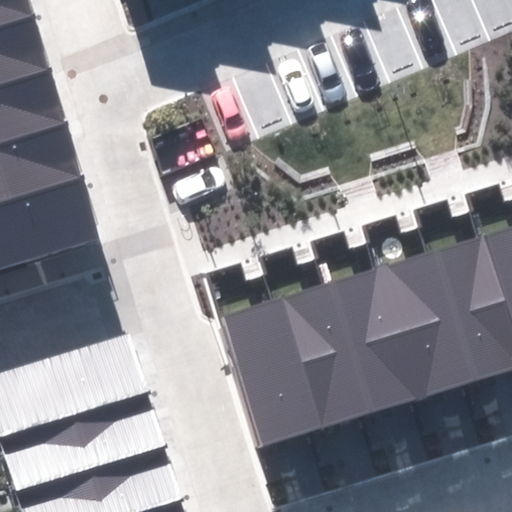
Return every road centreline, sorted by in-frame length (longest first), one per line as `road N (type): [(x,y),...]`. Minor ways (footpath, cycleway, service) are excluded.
road 1 (residential): [(245,511),(175,275)]
road 2 (residential): [(175,275),(111,73)]
road 3 (residential): [(111,73),(290,0)]
road 4 (residential): [(175,275),(0,327)]
road 5 (residential): [(511,473),(392,511)]
